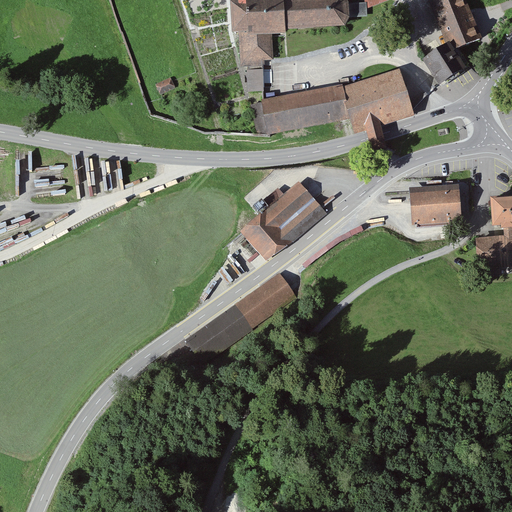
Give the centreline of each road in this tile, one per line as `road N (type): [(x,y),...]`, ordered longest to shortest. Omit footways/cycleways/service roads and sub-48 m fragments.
road 1 (tertiary): [(36,511),(70,441),(123,374),(388,174),(492,138)]
road 2 (track): [(477,146),(482,190),(470,233),(391,271),(328,317),(240,423),(200,511)]
road 3 (tertiary): [(0,132),(126,152),(260,159),(338,147),(473,104)]
road 4 (track): [(392,511),(416,480),(511,458)]
